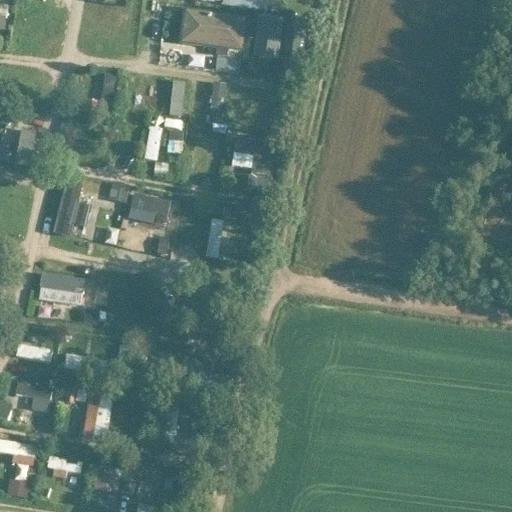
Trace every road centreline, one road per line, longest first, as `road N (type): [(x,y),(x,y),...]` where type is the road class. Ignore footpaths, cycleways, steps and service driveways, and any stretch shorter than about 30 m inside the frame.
road 1 (track): [(267,287),(333,0)]
road 2 (track): [(511,317),(267,287)]
road 3 (track): [(215,511),(267,287)]
